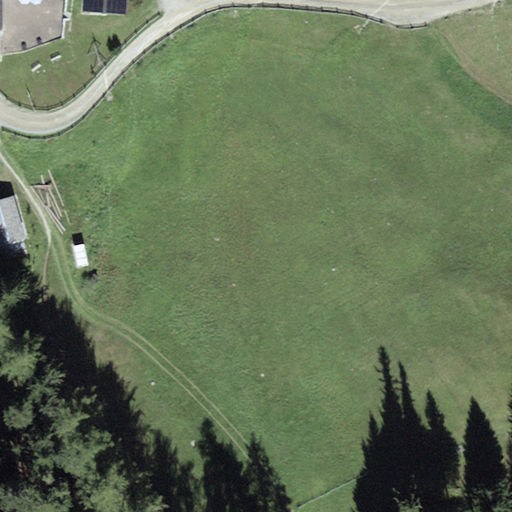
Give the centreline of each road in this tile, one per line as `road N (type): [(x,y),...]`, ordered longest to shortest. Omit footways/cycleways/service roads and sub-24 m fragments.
road 1 (track): [(225,0),(161,26),(67,117),(37,126),(0,118)]
road 2 (track): [(468,0),(427,8),(291,0)]
